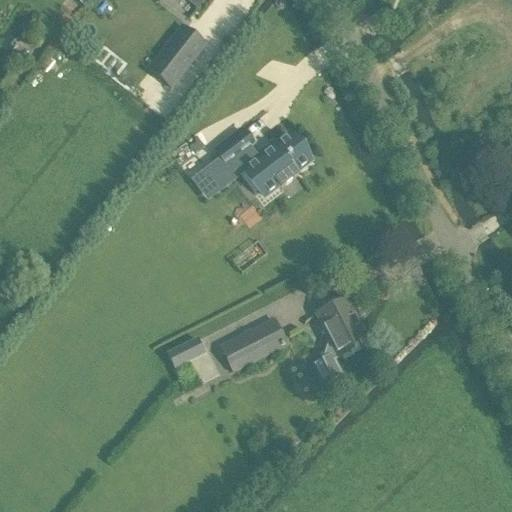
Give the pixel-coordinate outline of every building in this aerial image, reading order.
[(183,0),(198,11),(206,0),(183,0)] [(181,28),(147,71),(171,90),(205,47),(181,28)] [(222,160),(196,179),(208,195),(241,169),(264,198),(278,188),(280,191),(297,178),(295,175),(309,164),(304,159),(307,156),(296,142),(293,144),(289,138),(275,149),(272,146),(256,158),(248,148),(252,146),(241,133),(216,152),(222,160)] [(511,185),(511,151),(496,163),(511,185)] [(334,363),(368,346),(346,302),(316,318),(330,346),(325,360),(312,366),(324,389),(342,379),(334,363)] [(233,376),(286,348),(273,322),(220,349),(233,376)] [(203,355),(197,342),(167,357),(174,370),(203,355)]
